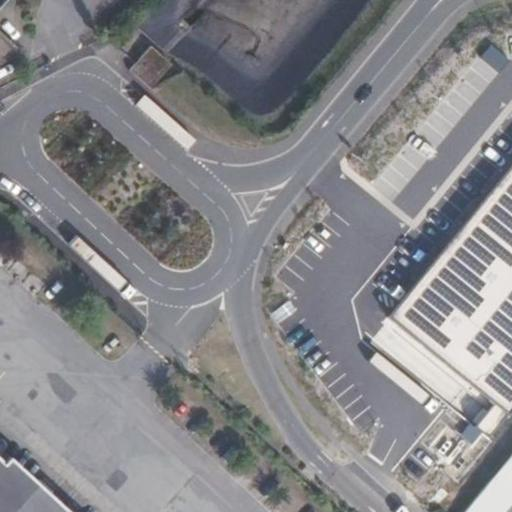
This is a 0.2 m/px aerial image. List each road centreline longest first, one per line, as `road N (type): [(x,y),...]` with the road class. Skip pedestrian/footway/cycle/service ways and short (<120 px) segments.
road 1 (residential): [(374,511),(320,463),(276,404),(254,357),(229,263)]
road 2 (residential): [(19,138),(30,168),(158,282),(187,288),(229,263)]
road 3 (residential): [(196,181),(82,88),(42,98),(19,138)]
road 4 (residential): [(416,28),(311,151)]
road 5 (residential): [(235,252),(311,151)]
road 6 (residential): [(311,151),(262,176),(196,181)]
